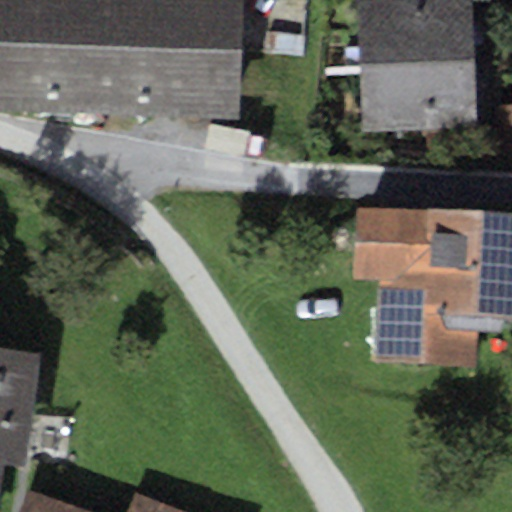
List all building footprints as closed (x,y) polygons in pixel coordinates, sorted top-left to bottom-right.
[(241,0),(0,0),(0,113),(237,121),(241,0)] [(473,0),(358,0),(364,131),(478,127),(473,0)] [(511,104),(501,105),(499,149),(511,149),(511,104)] [(419,364),(431,212),(357,208),(353,277),(381,278),(376,361),(419,364)] [(511,217),(431,212),(419,364),(477,368),(481,321),(511,323),(511,217)] [(0,348),(0,464),(11,466),(26,470),(42,355),(0,348)] [(0,511),(1,511),(11,466),(0,464),(0,511)] [(84,511),(33,493),(26,511),(84,511)] [(168,511),(144,503),(140,511),(168,511)]
